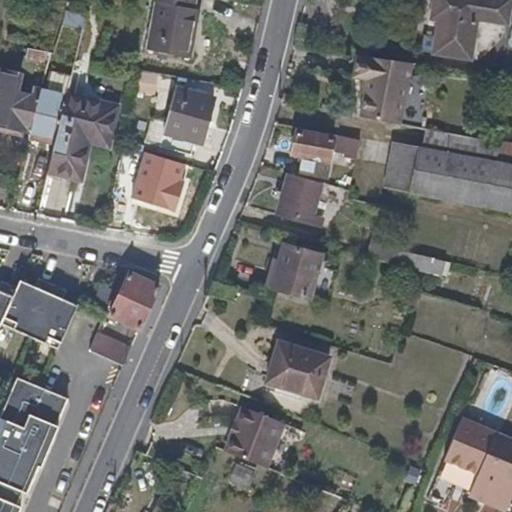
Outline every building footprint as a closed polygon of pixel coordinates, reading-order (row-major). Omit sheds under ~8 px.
[(152,0),(143,45),(184,53),(195,7),(190,6),(191,0),(152,0)] [(511,0),(433,0),(430,15),(440,17),(434,52),(471,58),(477,18),(507,24),(511,0)] [(409,60),(358,53),(353,75),(362,77),(366,78),(364,92),(360,115),(398,122),(409,60)] [(0,124),(30,131),(39,90),(18,86),(21,73),(0,67),(0,124)] [(133,91),(152,95),(157,73),(138,69),(133,91)] [(54,137),(65,92),(40,86),(39,90),(30,131),(31,132),(54,137)] [(214,98),(176,86),(163,128),(202,140),(214,98)] [(55,137),(47,168),(79,176),(92,123),(110,127),(115,104),(65,92),(54,137),(55,137)] [(331,135),(325,133),(295,127),(291,150),(304,152),(301,169),(324,174),(331,135)] [(467,135),(428,127),(423,147),(391,140),(383,183),(511,207),(511,162),(491,159),(495,140),(484,138),(467,135)] [(358,134),(336,130),(334,140),(344,142),(342,152),(354,154),(358,134)] [(511,162),(511,143),(498,141),(495,140),(491,159),(511,162)] [(321,179),(289,170),(277,211),(320,225),(323,215),(312,212),(321,179)] [(406,221),(408,208),(395,205),(393,218),(406,221)] [(373,237),(368,255),(398,264),(401,249),(401,244),(373,237)] [(323,254),(283,243),(271,286),(311,297),(323,254)] [(155,294),(160,284),(130,271),(110,314),(139,327),(142,321),(155,294)] [(0,344),(1,345),(10,326),(57,347),(77,303),(63,297),(67,289),(36,275),(33,283),(22,278),(18,286),(2,279),(0,283),(0,344)] [(215,280),(210,292),(234,300),(240,288),(215,280)] [(110,290),(98,285),(91,302),(102,308),(110,290)] [(124,363),(129,351),(95,334),(88,348),(89,349),(124,363)] [(280,342),(265,388),(302,401),(304,394),(319,399),(332,359),(280,342)] [(0,511),(17,511),(21,504),(17,503),(23,489),(26,490),(66,396),(16,375),(0,414),(0,511)] [(224,448),(266,465),(283,421),(241,403),(236,418),(230,433),(224,448)] [(230,433),(236,418),(232,417),(227,431),(230,433)] [(511,496),(511,442),(464,417),(445,456),(490,478),(479,499),(505,511),(511,496)] [(254,469),(235,461),(229,477),(248,484),(254,469)]
